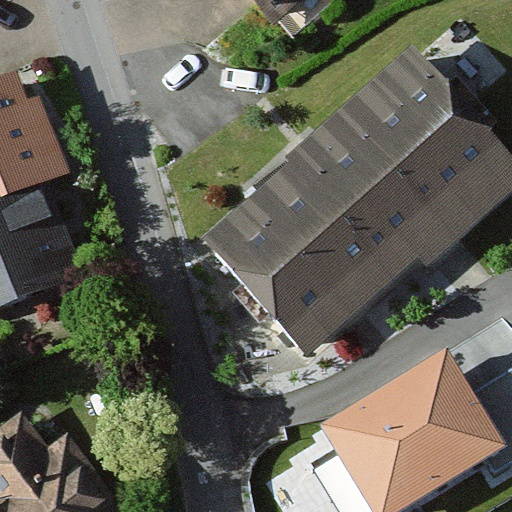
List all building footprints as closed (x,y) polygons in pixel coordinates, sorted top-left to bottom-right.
[(303,0),(239,0),(266,31),(303,0)] [(511,190),(511,178),(406,63),(200,252),(305,367),(418,264),(424,271),(511,190)] [(56,186),(13,81),(0,86),(0,318),(71,290),(32,196),(56,186)] [(449,388),(377,433),(305,477),(326,511),(434,511),(500,472),(511,490),(511,415),(508,418),(479,436),(449,388)] [(43,456),(19,422),(0,435),(0,511),(109,511),(61,444),(43,456)]
